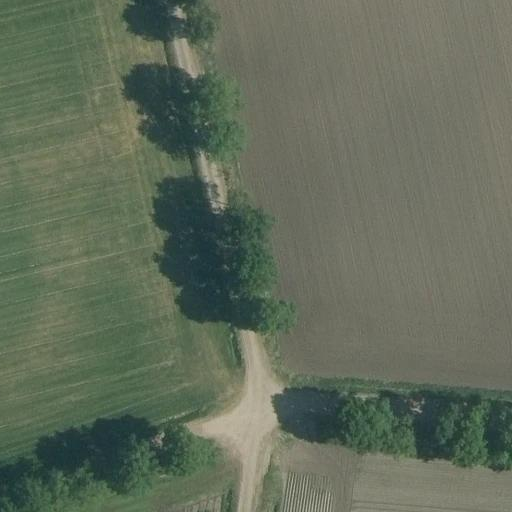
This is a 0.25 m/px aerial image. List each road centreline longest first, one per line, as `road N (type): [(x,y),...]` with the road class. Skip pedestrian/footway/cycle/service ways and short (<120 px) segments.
road 1 (track): [(0,504),(261,408),(319,404),(511,420)]
road 2 (unclassified): [(241,511),(261,408),(256,366),(171,0)]
